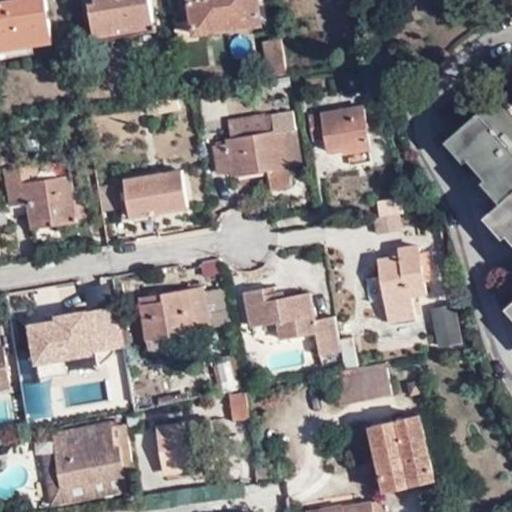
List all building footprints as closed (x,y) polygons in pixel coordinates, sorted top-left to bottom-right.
[(0,32),(3,51),(37,45),(58,42),(50,0),(13,0),(0,2),(0,32)] [(126,28),(160,22),(156,0),(102,0),(102,1),(96,2),(102,36),(126,32),(126,28)] [(262,0),(194,0),(198,20),(179,23),(182,43),(202,40),(201,34),(224,31),(222,18),(264,11),(262,0)] [(266,23),(264,11),(222,18),(224,31),(266,23)] [(161,30),(160,22),(126,28),(126,32),(127,36),(161,30)] [(294,74),(288,39),(270,42),(275,78),(294,74)] [(38,51),(37,45),(3,51),(4,58),(38,51)] [(296,77),(278,80),(278,89),(297,86),(296,77)] [(511,104),(500,91),(452,133),(505,194),(489,208),(511,234),(511,301),(511,302),(511,303),(511,104)] [(183,108),(182,93),(147,100),(149,115),(183,108)] [(374,107),(320,122),(325,145),(340,141),(343,154),(359,150),(361,155),(384,148),(374,107)] [(233,118),(236,137),(301,127),(303,127),(300,109),(270,113),(269,112),(233,118)] [(306,160),(301,127),(236,137),(233,138),(233,143),(219,145),(224,173),(238,170),(239,175),(274,168),(277,185),(297,182),(293,163),(306,160)] [(27,171),(11,174),(17,210),(36,207),(39,226),(68,220),(69,226),(87,224),(78,177),(30,186),(27,171)] [(188,172),(132,181),(138,218),(195,208),(188,172)] [(103,212),(119,211),(117,186),(101,187),(103,212)] [(404,227),(401,211),(374,216),(377,233),(404,227)] [(389,256),(380,257),(389,318),(414,315),(412,294),(426,292),(424,279),(433,277),(429,248),(420,250),(420,246),(401,249),(401,252),(388,254),(389,256)] [(168,299),(146,303),(153,339),(174,334),(215,326),(235,322),(228,280),(207,284),(167,291),(168,299)] [(347,340),(343,314),(323,318),(317,289),(283,295),(280,284),(252,289),(258,324),(284,318),(288,336),(324,328),(329,354),(349,350),(347,340)] [(144,295),(146,303),(168,299),(167,291),(144,295)] [(114,346),(109,311),(108,307),(64,315),(65,325),(55,325),(54,321),(37,324),(43,361),(46,361),(73,356),(115,349),(114,346)] [(448,350),(471,345),(463,307),(441,310),(448,350)] [(125,309),(109,311),(114,346),(131,343),(125,309)] [(178,350),(174,334),(153,339),(156,355),(178,350)] [(361,338),(347,340),(349,350),(352,370),(366,367),(361,338)] [(0,387),(15,385),(9,346),(0,347),(0,387)] [(222,376),(238,372),(234,355),(218,358),(222,376)] [(75,371),(73,356),(46,361),(48,376),(75,371)] [(393,368),(342,379),(347,406),(399,394),(393,368)] [(252,391),(250,392),(238,394),(242,421),(257,419),(252,391)] [(422,418),(375,429),(389,492),(437,481),(422,418)] [(222,419),(167,428),(174,471),(228,463),(222,419)] [(111,480),(127,476),(122,449),(116,451),(114,430),(113,425),(56,437),(58,451),(63,476),(64,489),(111,480)] [(129,427),(114,430),(116,451),(122,449),(127,476),(137,474),(129,427)] [(236,439),(242,474),(257,472),(251,436),(236,439)] [(42,446),(4,449),(7,497),(45,495),(42,446)] [(130,494),(127,476),(111,480),(64,489),(63,476),(58,451),(45,453),(54,508),(130,494)] [(386,511),(385,503),(321,511),(386,511)]
